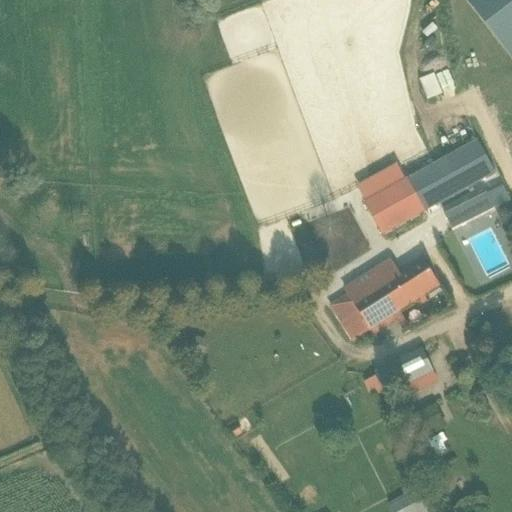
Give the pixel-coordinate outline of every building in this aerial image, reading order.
[(511,0),(464,0),(511,60),(511,0)] [(366,205),(383,237),(495,175),(478,143),(366,205)] [(449,215),(458,232),(480,221),(471,204),(449,215)] [(354,343),(439,288),(422,262),(399,276),(391,262),(345,291),(349,297),(332,308),(354,343)] [(276,275),(263,276),(264,291),(277,290),(276,275)] [(433,374),(422,352),(375,375),(386,397),(433,374)] [(444,428),(434,408),(405,423),(415,442),(444,428)] [(237,428),(231,432),(235,438),(241,434),(237,428)]
